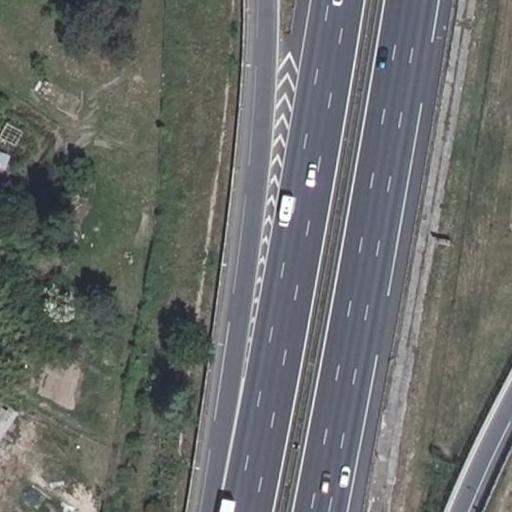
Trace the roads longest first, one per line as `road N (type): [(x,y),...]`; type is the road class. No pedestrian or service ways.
road 1 (motorway): [(318,511),(410,0)]
road 2 (motorway): [(337,0),(246,511)]
road 3 (motorway): [(271,0),(250,240),(218,456),(234,511)]
road 4 (motorway): [(461,511),(511,399)]
